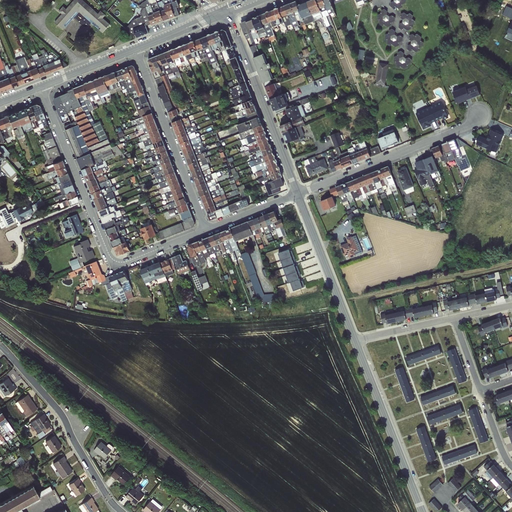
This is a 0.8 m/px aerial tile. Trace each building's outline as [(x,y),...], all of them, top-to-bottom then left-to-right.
[(62,14),(55,22),(63,30),(79,12),(102,33),(110,24),(103,18),(106,15),(101,11),(98,14),(82,0),(74,0),(66,9),(63,7),(59,12),(62,14)] [(157,23),(148,0),(139,5),(143,8),(141,14),(142,15),(146,26),(151,24),(152,25),(157,23)] [(164,21),(157,3),(156,0),(148,0),(157,23),(164,21)] [(162,0),(163,1),(169,19),(176,16),(169,0),(162,0)] [(169,0),(176,16),(180,15),(177,8),(179,7),(176,0),(169,0)] [(310,0),(307,1),(315,21),(321,18),(325,27),(327,26),(316,0),(310,0)] [(328,12),(323,0),(316,0),(327,26),(330,25),(325,14),(328,12)] [(323,0),(328,12),(329,14),(335,12),(330,0),(323,0)] [(169,19),(163,1),(157,3),(164,21),(169,19)] [(305,24),(298,5),(296,1),(290,3),(297,20),(300,19),(304,30),(307,28),(305,24)] [(315,21),(307,1),(298,5),(305,24),(315,21)] [(284,6),(291,24),(292,27),(298,24),(297,20),(290,3),(284,6)] [(279,8),(284,22),(286,27),(291,24),(284,6),(279,8)] [(272,11),(278,25),(284,22),(279,8),(272,11)] [(381,13),(379,13),(378,24),(392,25),(392,21),(396,21),(396,16),(388,15),(388,9),(382,9),(381,13)] [(265,13),(272,27),(278,25),(272,11),(265,13)] [(412,28),(411,24),(416,24),(416,19),(413,19),(413,12),(402,12),(402,22),(400,22),(400,29),(412,28)] [(259,15),(268,37),(270,40),(276,38),(272,27),(265,13),(259,15)] [(146,26),(142,15),(135,19),(126,29),(133,35),(136,34),(137,38),(149,33),(146,26)] [(252,18),(261,38),(265,36),(266,37),(268,37),(259,15),(252,18)] [(488,16),(484,25),(487,27),(492,18),(488,16)] [(246,21),(254,39),(257,38),(261,47),(264,46),(261,38),(252,18),(246,21)] [(254,39),(246,21),(240,23),(249,44),(255,42),(254,39)] [(389,33),(386,33),(386,45),(400,44),(400,41),(404,41),(404,35),(396,35),(396,28),(389,29),(389,33)] [(219,31),(224,45),(234,70),(240,68),(226,32),(222,30),(219,31)] [(213,34),(219,48),(224,45),(219,31),(213,34)] [(420,46),(424,46),(424,40),(422,40),(422,34),(411,33),(410,43),(408,43),(408,50),(420,51),(420,46)] [(207,36),(213,50),(219,48),(213,34),(207,36)] [(200,39),(209,60),(210,64),(214,63),(215,64),(219,63),(213,50),(207,36),(200,39)] [(194,41),(201,59),(202,62),(209,60),(200,39),(194,41)] [(188,44),(195,62),(201,59),(194,41),(188,44)] [(182,46),(190,64),(195,62),(188,44),(182,46)] [(263,83),(273,79),(268,69),(271,67),(270,63),(267,64),(263,54),(260,55),(256,44),(249,47),(263,83)] [(190,64),(182,46),(177,48),(184,66),(190,64)] [(170,51),(178,68),(184,66),(177,48),(170,51)] [(356,53),(359,53),(359,59),(365,59),(365,49),(356,48),(356,53)] [(43,55),(51,72),(57,69),(50,54),(48,55),(46,51),(43,49),(40,50),(43,55)] [(20,59),(29,80),(34,78),(26,60),(23,51),(20,52),(22,58),(20,59)] [(165,53),(173,73),(178,70),(178,68),(170,51),(165,53)] [(395,67),(408,67),(408,63),(413,63),(413,56),(404,56),(404,51),(398,51),(398,55),(395,55),(395,67)] [(50,54),(57,69),(68,65),(53,53),(50,54)] [(159,55),(167,74),(168,76),(171,75),(172,77),(175,76),(173,73),(165,53),(159,55)] [(39,59),(45,74),(51,72),(43,55),(38,57),(39,59)] [(167,74),(159,55),(149,59),(148,61),(155,79),(167,74)] [(0,58),(0,57),(0,91),(12,87),(4,66),(0,58)] [(40,76),(33,60),(32,58),(26,60),(34,78),(40,76)] [(33,60),(40,76),(45,74),(39,59),(37,60),(36,58),(33,60)] [(16,64),(24,82),(29,80),(20,59),(15,61),(16,64)] [(386,86),(389,63),(379,62),(376,85),(386,86)] [(4,66),(12,87),(18,85),(11,66),(8,67),(7,64),(4,66)] [(11,66),(18,85),(24,82),(16,64),(11,66)] [(228,89),(231,97),(249,90),(240,68),(234,70),(240,84),(228,89)] [(155,79),(168,112),(180,107),(168,76),(167,74),(155,79)] [(133,101),(140,117),(152,113),(137,75),(131,78),(140,98),(133,101)] [(273,79),(263,83),(267,93),(277,89),(273,79)] [(456,103),(481,94),(478,84),(466,87),(466,86),(452,91),(456,103)] [(277,89),(267,93),(271,102),(273,102),(274,105),(286,100),(283,93),(279,95),(277,89)] [(252,99),(249,90),(231,97),(235,106),(238,105),(252,99)] [(289,121),(302,117),(306,115),(302,105),(310,102),(308,97),(300,100),(301,105),(298,106),(297,105),(285,110),(289,121)] [(255,106),(252,99),(238,105),(239,111),(255,106)] [(442,100),(415,112),(423,130),(432,126),(431,123),(448,115),(442,100)] [(35,104),(31,106),(40,130),(48,127),(39,105),(35,104)] [(188,104),(180,107),(168,112),(172,122),(178,120),(178,119),(184,116),(182,113),(184,112),(183,110),(187,109),(187,107),(189,107),(188,104)] [(34,132),(40,130),(31,106),(25,108),(31,126),(34,132)] [(256,110),(255,106),(239,111),(237,112),(239,117),(247,115),(256,110)] [(22,130),(31,126),(25,108),(15,112),(22,130)] [(259,116),(256,110),(247,115),(249,120),(259,116)] [(24,135),(22,130),(15,112),(7,115),(13,131),(16,138),(24,135)] [(154,119),(152,113),(140,117),(135,119),(137,125),(154,119)] [(11,132),(13,131),(7,115),(1,118),(9,137),(12,136),(11,132)] [(262,125),(259,116),(249,120),(238,125),(241,133),(262,125)] [(185,117),(178,120),(172,122),(174,128),(190,122),(188,118),(185,119),(185,117)] [(283,133),(301,127),(305,125),(302,117),(289,121),(280,125),(283,133)] [(6,138),(9,137),(1,118),(0,118),(0,130),(2,135),(4,135),(6,138)] [(137,125),(140,130),(156,124),(154,119),(137,125)] [(66,130),(82,170),(106,160),(119,155),(122,160),(127,158),(117,145),(112,148),(100,121),(66,130)] [(174,128),(176,133),(192,128),(190,122),(174,128)] [(158,129),(156,124),(140,130),(135,132),(137,136),(145,133),(145,134),(158,129)] [(223,139),(239,133),(236,125),(217,132),(218,135),(221,134),(223,139)] [(264,130),(262,125),(241,133),(241,135),(244,135),(246,138),(264,130)] [(301,127),(283,133),(287,143),(293,140),(296,143),(299,141),(300,137),(305,135),(301,127)] [(176,133),(178,138),(194,133),(192,128),(176,133)] [(160,135),(158,129),(145,134),(140,136),(141,139),(139,140),(140,143),(160,135)] [(475,144),(497,152),(503,133),(490,129),(487,138),(478,135),(475,144)] [(267,137),(264,130),(246,138),(249,144),(250,144),(267,137)] [(394,130),(377,138),(382,150),(400,141),(394,130)] [(47,159),(61,154),(51,131),(43,134),(47,143),(41,145),(47,159)] [(330,134),(335,147),(344,144),(339,131),(330,134)] [(196,137),(194,133),(178,138),(180,143),(196,137)] [(162,140),(160,135),(140,143),(141,146),(146,144),(147,146),(162,140)] [(199,136),(196,137),(180,143),(182,148),(202,141),(199,136)] [(269,142),(267,137),(250,144),(250,145),(248,146),(249,149),(269,142)] [(448,161),(456,158),(458,166),(462,165),(460,156),(462,156),(459,147),(462,146),(459,137),(442,142),(448,161)] [(164,145),(162,140),(147,146),(145,146),(147,150),(151,148),(151,150),(164,145)] [(335,169),(370,157),(365,140),(354,144),(355,146),(348,148),(349,151),(339,154),(340,158),(332,160),(335,169)] [(203,145),(202,141),(182,148),(184,154),(200,148),(200,146),(203,145)] [(271,147),(269,142),(249,149),(250,152),(255,151),(256,153),(271,147)] [(166,150),(164,145),(151,150),(152,151),(149,153),(150,155),(153,153),(153,155),(166,150)] [(374,155),(381,152),(378,145),(371,148),(374,155)] [(432,147),(434,157),(443,155),(440,145),(432,147)] [(205,146),(200,148),(184,154),(186,159),(202,153),(201,151),(206,149),(205,146)] [(273,153),(271,147),(256,153),(258,158),(273,153)] [(169,156),(166,150),(153,155),(146,158),(148,164),(152,162),(169,156)] [(186,159),(189,165),(206,158),(206,156),(207,155),(206,151),(202,153),(186,159)] [(275,158),(273,153),(258,158),(250,161),(252,166),(255,165),(275,158)] [(306,165),(310,176),(329,168),(325,157),(317,160),(316,155),(306,159),(308,164),(306,165)] [(430,173),(438,171),(432,155),(414,161),(416,168),(415,169),(420,185),(429,182),(429,184),(433,182),(430,173)] [(171,161),(169,156),(152,162),(154,167),(171,161)] [(208,157),(206,158),(189,165),(191,170),(208,163),(210,162),(208,157)] [(277,164),(275,158),(255,165),(258,171),(277,164)] [(61,206),(76,201),(62,159),(47,164),(50,171),(47,172),(49,178),(56,176),(62,193),(67,191),(69,197),(60,201),(61,206)] [(82,172),(84,175),(106,167),(108,166),(106,160),(82,170),(82,172)] [(173,166),(171,161),(154,167),(147,170),(148,173),(157,169),(158,172),(173,166)] [(210,168),(208,163),(191,170),(193,175),(209,169),(210,168)] [(280,171),(277,164),(258,171),(256,173),(257,176),(262,174),(264,177),(280,171)] [(175,171),(173,166),(158,172),(156,173),(158,178),(175,171)] [(382,168),(389,184),(391,191),(395,190),(395,189),(392,183),(395,182),(388,166),(382,168)] [(84,175),(87,182),(96,178),(95,176),(103,173),(104,171),(106,169),(106,168),(106,167),(84,175)] [(414,186),(407,167),(397,171),(399,176),(398,177),(404,190),(414,186)] [(376,171),(382,186),(389,184),(382,168),(376,171)] [(212,174),(209,169),(193,175),(195,180),(212,174)] [(177,177),(175,171),(158,178),(157,178),(159,183),(177,177)] [(264,181),(265,183),(280,178),(282,177),(280,171),(264,177),(258,179),(259,183),(264,181)] [(382,186),(376,171),(370,173),(377,189),(382,186)] [(195,180),(197,185),(214,178),(218,177),(216,172),(212,174),(195,180)] [(377,189),(370,173),(365,175),(371,191),(377,189)] [(87,182),(89,188),(109,180),(106,174),(96,178),(87,182)] [(371,191),(365,175),(359,178),(366,196),(372,193),(371,191)] [(179,182),(177,177),(159,183),(161,189),(163,188),(179,182)] [(217,184),(214,178),(197,185),(199,191),(217,184)] [(284,185),(280,178),(265,183),(269,195),(281,191),(279,187),(284,185)] [(366,196),(359,178),(353,180),(360,195),(362,200),(364,199),(364,198),(367,197),(366,196)] [(89,188),(91,194),(111,186),(110,183),(109,180),(89,188)] [(360,195),(353,180),(348,182),(354,198),(360,195)] [(181,188),(179,182),(163,188),(165,193),(181,188)] [(354,198),(348,182),(341,185),(348,200),(354,198)] [(219,183),(217,184),(199,191),(201,196),(221,188),(219,183)] [(332,197),(339,194),(342,202),(348,200),(341,185),(329,190),(332,197)] [(91,194),(94,200),(111,193),(113,192),(111,186),(91,194)] [(222,187),(221,188),(201,196),(203,202),(225,194),(222,187)] [(165,193),(167,198),(183,193),(181,188),(165,193)] [(94,200),(96,205),(115,198),(114,194),(112,194),(111,193),(94,200)] [(185,198),(183,193),(167,198),(169,204),(185,198)] [(203,202),(205,208),(227,199),(225,194),(203,202)] [(242,200),(235,203),(238,209),(249,205),(246,197),(242,199),(242,200)] [(332,197),(321,201),(324,210),(336,206),(332,197)] [(96,205),(99,211),(111,206),(118,203),(115,198),(96,205)] [(187,204),(185,198),(169,204),(163,206),(164,209),(169,207),(170,210),(187,204)] [(28,202),(15,208),(20,219),(34,212),(33,209),(45,204),(43,199),(29,205),(28,202)] [(229,205),(227,199),(205,208),(208,213),(215,211),(221,208),(229,205)] [(231,212),(238,209),(235,203),(229,205),(231,212)] [(408,214),(417,211),(414,203),(405,207),(408,214)] [(189,210),(187,204),(170,210),(168,211),(171,217),(180,213),(189,210)] [(224,215),(231,212),(229,205),(221,208),(224,215)] [(99,211),(101,218),(116,211),(114,206),(112,207),(111,206),(99,211)] [(217,217),(224,215),(221,208),(215,211),(217,217)] [(101,218),(104,224),(122,215),(120,209),(116,211),(101,218)] [(195,224),(189,210),(180,213),(183,222),(158,232),(161,240),(194,227),(195,224)] [(211,220),(217,217),(215,211),(208,213),(211,220)] [(274,211),(269,213),(275,230),(278,238),(287,234),(285,231),(286,230),(281,218),(278,218),(274,211)] [(66,237),(84,232),(79,213),(68,216),(71,228),(64,230),(66,237)] [(269,213),(264,215),(270,232),(275,230),(269,213)] [(126,214),(122,215),(104,224),(106,230),(118,225),(123,223),(124,225),(128,224),(127,222),(129,220),(126,214)] [(264,215),(259,217),(265,233),(266,236),(271,234),(270,232),(264,215)] [(259,217),(254,219),(260,237),(264,236),(263,234),(265,233),(259,217)] [(257,239),(260,237),(254,219),(248,221),(253,235),(255,235),(257,239)] [(236,242),(253,235),(248,221),(231,228),(236,242)] [(152,223),(140,227),(144,239),(156,234),(152,223)] [(121,231),(118,225),(106,230),(109,235),(121,231)] [(231,228),(225,231),(233,251),(238,248),(236,242),(231,228)] [(124,229),(121,231),(109,235),(111,241),(124,236),(127,235),(124,229)] [(225,231),(219,233),(226,251),(227,253),(227,254),(233,251),(225,231)] [(219,233),(214,235),(220,251),(221,251),(222,253),(226,251),(219,233)] [(349,254),(350,257),(363,252),(357,234),(346,237),(348,242),(341,244),(344,255),(349,254)] [(214,235),(209,238),(214,253),(215,256),(221,254),(220,251),(214,235)] [(114,247),(126,242),(124,236),(111,241),(114,247)] [(209,238),(203,240),(209,255),(214,253),(209,238)] [(80,262),(96,256),(94,249),(89,250),(88,247),(92,246),(89,239),(74,244),(80,262)] [(203,240),(198,242),(205,259),(210,256),(209,255),(203,240)] [(130,251),(126,242),(114,247),(117,256),(130,251)] [(198,242),(193,244),(201,264),(206,262),(205,259),(198,242)] [(193,265),(201,264),(193,244),(188,246),(189,247),(186,248),(193,265)] [(289,249),(279,252),(288,282),(291,281),(294,290),(305,286),(303,280),(302,280),(297,265),(294,266),(289,249)] [(246,251),(241,253),(258,297),(261,297),(261,301),(267,301),(275,298),(273,292),(265,292),(262,284),(262,279),(266,291),(273,288),(273,285),(268,272),(268,273),(265,266),(261,266),(260,264),(260,281),(257,273),(249,251),(246,251)] [(171,258),(175,269),(178,274),(190,269),(186,260),(183,261),(180,254),(171,258)] [(73,270),(82,267),(79,257),(70,260),(73,270)] [(160,262),(165,273),(175,269),(171,258),(160,262)] [(88,287),(101,282),(106,278),(105,275),(102,273),(97,261),(85,266),(84,267),(89,281),(85,282),(88,287)] [(165,273),(160,262),(151,266),(155,280),(156,279),(158,283),(167,280),(165,273)] [(155,280),(151,266),(140,270),(145,284),(155,280)] [(198,290),(210,286),(206,274),(200,276),(197,269),(192,271),(198,290)] [(124,270),(118,273),(127,299),(127,300),(133,297),(132,289),(132,288),(124,270)] [(124,300),(127,299),(118,273),(106,278),(101,282),(103,285),(107,285),(106,286),(108,290),(107,290),(110,298),(113,296),(114,298),(114,299),(118,298),(123,298),(124,300)] [(494,291),(485,293),(487,302),(497,300),(496,299),(501,298),(499,288),(494,289),(494,291)] [(477,304),(487,302),(485,293),(475,295),(475,293),(471,294),(473,303),(477,302),(477,304)] [(469,304),(473,303),(471,294),(466,295),(466,297),(457,299),(459,308),(469,306),(469,304)] [(449,310),(459,308),(457,299),(448,301),(448,299),(443,300),(445,310),(449,309),(449,310)] [(431,305),(422,307),(424,316),(434,314),(434,312),(438,311),(436,302),(431,303),(431,305)] [(414,318),(424,316),(422,307),(413,309),(412,307),(408,308),(410,317),(414,316),(414,318)] [(406,318),(410,317),(408,308),(403,309),(404,311),(394,313),(396,322),(406,320),(406,318)] [(387,324),(396,322),(394,313),(385,315),(385,316),(381,317),(382,323),(386,322),(387,324)] [(500,318),(491,321),(494,330),(503,327),(504,328),(508,327),(505,318),(501,319),(500,318)] [(485,333),(494,330),(491,321),(481,324),(482,326),(478,327),(481,336),(486,335),(485,333)] [(428,349),(430,357),(442,353),(439,345),(428,349)] [(447,351),(451,362),(459,359),(455,348),(447,351)] [(417,353),(419,361),(430,357),(428,349),(417,353)] [(419,361),(417,353),(406,357),(409,365),(419,361)] [(451,362),(455,373),(463,370),(459,359),(451,362)] [(508,370),(511,369),(509,360),(504,361),(505,363),(497,366),(499,375),(509,371),(508,370)] [(490,378),(499,375),(497,366),(487,369),(487,368),(482,369),(485,378),(489,377),(490,378)] [(395,370),(398,379),(406,376),(403,367),(395,370)] [(467,381),(463,370),(455,373),(459,384),(467,381)] [(410,386),(406,376),(398,379),(402,390),(410,386)] [(12,383),(8,378),(0,383),(0,395),(2,398),(17,388),(13,383),(12,383)] [(415,400),(410,386),(402,390),(407,403),(415,400)] [(453,386),(444,389),(446,397),(456,393),(453,386)] [(434,401),(446,397),(444,389),(431,393),(434,401)] [(500,404),(509,400),(506,391),(496,395),(496,396),(492,398),(496,407),(500,405),(500,404)] [(423,405),(434,401),(431,393),(420,397),(423,405)] [(37,409),(28,394),(15,403),(22,412),(23,411),(26,416),(37,409)] [(460,404),(451,408),(453,416),(463,413),(460,404)] [(441,421),(453,416),(451,408),(437,413),(441,421)] [(468,410),(472,420),(480,418),(477,408),(468,410)] [(0,412),(0,423),(5,430),(8,435),(11,432),(11,431),(13,429),(2,412),(0,412)] [(430,425),(441,421),(437,413),(427,416),(430,425)] [(35,430),(37,433),(50,425),(43,414),(30,423),(32,425),(30,427),(33,432),(35,430)] [(472,420),(476,431),(484,429),(480,418),(472,420)] [(421,443),(429,440),(424,426),(416,429),(421,443)] [(488,440),(484,429),(476,431),(480,443),(488,440)] [(61,446),(54,435),(45,441),(53,452),(61,446)] [(425,453),(433,450),(429,440),(421,443),(425,453)] [(101,441),(94,451),(100,455),(105,458),(112,450),(101,441)] [(464,449),(466,457),(478,453),(475,445),(464,449)] [(466,457),(464,449),(451,453),(455,461),(466,457)] [(433,450),(425,453),(428,462),(436,459),(433,450)] [(455,461),(451,453),(442,457),(445,465),(455,461)] [(66,460),(64,456),(53,463),(63,478),(73,471),(65,460),(66,460)] [(493,477),(501,472),(491,461),(484,467),(493,477)] [(119,466),(111,476),(116,480),(117,479),(123,484),(131,476),(119,466)] [(501,472),(493,477),(491,480),(496,486),(499,484),(503,489),(509,482),(501,472)] [(455,491),(462,486),(455,477),(448,481),(455,491)] [(81,482),(78,478),(69,484),(76,495),(85,489),(80,482),(81,482)] [(438,478),(429,486),(435,492),(444,484),(438,478)] [(511,484),(509,482),(503,489),(511,499),(511,498),(511,484)] [(67,511),(66,509),(60,511),(22,511),(24,511),(22,508),(39,498),(40,500),(55,491),(53,488),(50,489),(49,487),(38,492),(33,485),(0,503),(0,511),(67,511)] [(135,506),(144,496),(139,491),(139,492),(133,488),(126,497),(131,501),(130,502),(135,506)] [(461,508),(471,502),(473,500),(465,491),(458,498),(461,501),(457,504),(461,508)] [(94,501),(91,497),(82,504),(87,511),(93,511),(98,509),(94,501)] [(436,511),(442,505),(435,497),(429,503),(436,511)] [(150,501),(142,511),(143,511),(158,511),(161,510),(150,501)] [(464,511),(467,511),(475,507),(471,502),(461,508),(464,511)]
